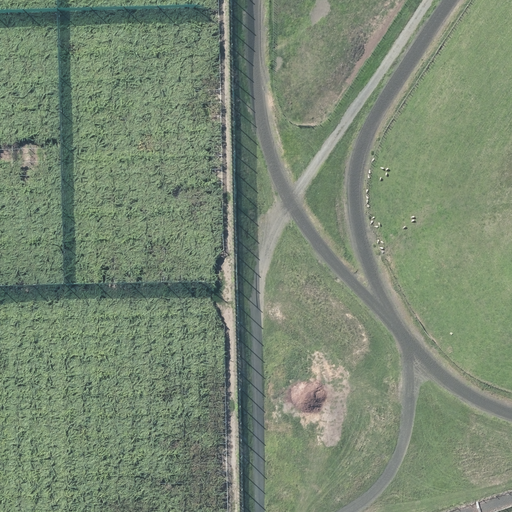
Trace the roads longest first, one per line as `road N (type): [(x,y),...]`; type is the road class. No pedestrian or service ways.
road 1 (track): [(511,415),(416,353),(373,288),(353,221),(369,135),(462,0)]
road 2 (track): [(268,511),(263,0)]
road 3 (track): [(428,0),(289,199),(264,159)]
road 4 (track): [(416,353),(411,410),(383,483),(351,511)]
road 5 (track): [(289,199),(395,321)]
